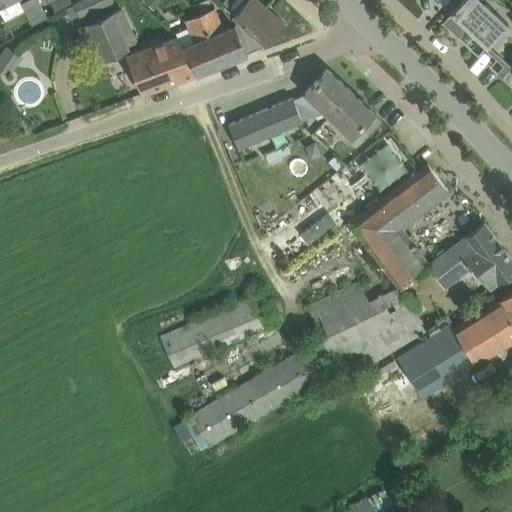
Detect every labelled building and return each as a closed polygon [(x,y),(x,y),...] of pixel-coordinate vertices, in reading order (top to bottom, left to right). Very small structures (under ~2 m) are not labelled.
[(0,0),(0,8),(16,0),(0,0)] [(25,0),(21,3),(32,24),(46,16),(38,0),(25,0)] [(111,0),(81,0),(73,4),(80,19),(114,4),(111,0)] [(143,0),(154,9),(162,0),(143,0)] [(236,9),(243,0),(226,0),(226,1),(236,9)] [(240,21),(235,24),(247,52),(265,45),(266,45),(285,24),(258,0),(245,0),(232,15),(240,21)] [(454,33),(463,23),(487,46),(508,23),(483,0),(463,0),(442,22),(454,33)] [(125,45),(137,40),(123,7),(79,26),(85,42),(96,38),(104,59),(127,49),(125,45)] [(214,7),(199,13),(221,64),(247,53),(247,52),(235,24),(223,28),(214,7)] [(70,20),(67,12),(61,15),(65,22),(70,20)] [(176,31),(177,35),(178,36),(196,74),(221,64),(199,13),(184,19),(187,26),(176,31)] [(178,36),(177,35),(177,36),(128,54),(143,93),(196,74),(178,36)] [(0,54),(0,69),(6,73),(21,52),(8,44),(0,54)] [(501,77),(511,87),(511,67),(511,66),(501,77)] [(302,121),(325,111),(351,136),(374,112),(327,69),(305,92),(306,93),(293,98),(302,121)] [(293,98),(229,124),(238,147),(302,121),(293,98)] [(400,287),(428,266),(429,263),(402,227),(449,191),(427,162),(350,222),(400,287)] [(429,263),(428,266),(445,289),(473,268),(489,291),(511,273),(511,258),(483,221),(466,234),(467,235),(429,263)] [(307,304),(322,336),(188,414),(207,447),(325,378),(327,381),(341,373),(345,379),(428,330),(402,288),(398,290),(396,287),(368,300),(358,280),(307,304)] [(158,336),(172,367),(274,321),(260,290),(158,336)] [(453,327),(475,364),(511,341),(511,290),(510,292),(453,327)] [(396,357),(422,397),(475,364),(451,324),(396,357)] [(418,466),(414,476),(422,480),(427,471),(418,466)] [(377,511),(365,494),(354,502),(361,511),(377,511)] [(511,511),(511,502),(498,511),(511,511)]
